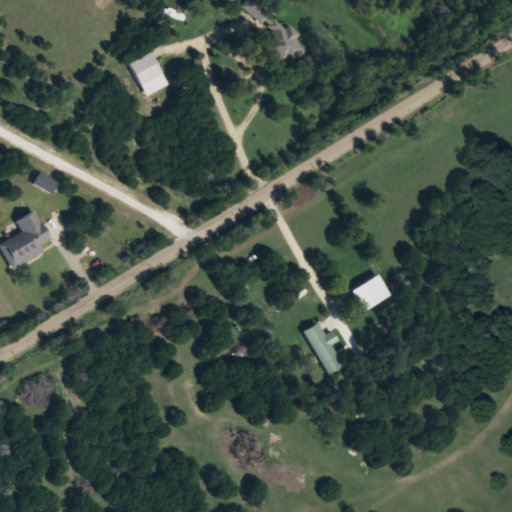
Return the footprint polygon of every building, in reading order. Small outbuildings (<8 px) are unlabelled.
[(307,49),(294,38),(296,36),(257,0),(246,0),(242,5),(263,25),(255,33),(291,66),(307,49)] [(141,95),(163,86),(150,52),(128,61),(141,95)] [(0,240),(0,248),(9,268),(41,253),(37,244),(47,239),(33,209),(13,218),(19,231),(0,240)] [(349,290),(361,311),(389,296),(376,274),(349,290)] [(330,344),(336,341),(330,330),(322,334),(316,322),(302,329),(326,374),(342,366),(330,344)]
